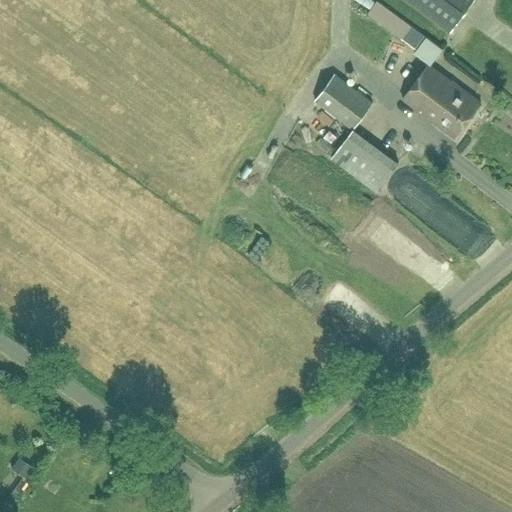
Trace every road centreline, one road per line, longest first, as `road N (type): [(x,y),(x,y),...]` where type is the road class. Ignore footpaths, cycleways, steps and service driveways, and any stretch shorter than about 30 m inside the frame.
road 1 (unclassified): [(225,496),(511,252)]
road 2 (unclassified): [(225,496),(0,339)]
